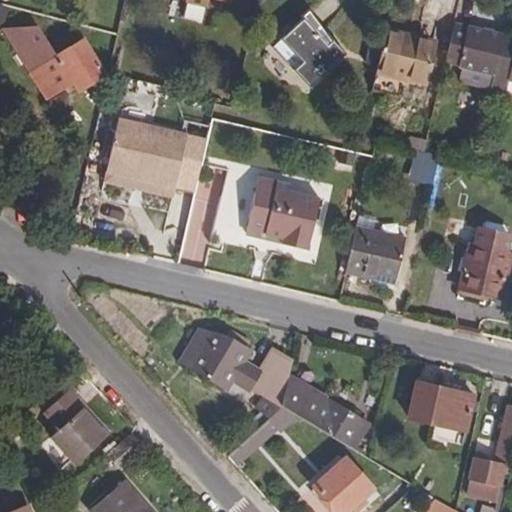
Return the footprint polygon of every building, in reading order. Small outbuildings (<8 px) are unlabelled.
[(300,19),(302,20),(308,14),(331,40),(308,11),(300,19)] [(272,48),(309,87),(345,54),(331,40),(308,14),(302,20),(272,48)] [(511,62),(511,37),(454,24),(446,62),(459,65),(458,66),(493,74),(490,89),(505,92),(508,81),(511,62)] [(56,56),(38,26),(3,29),(47,98),(73,81),(78,90),(105,73),(83,39),(56,56)] [(386,31),(372,89),(402,97),(407,79),(425,83),(434,48),(410,42),(411,37),(386,31)] [(435,43),(411,37),(410,42),(434,48),(435,43)] [(374,103),(370,101),(362,132),(367,133),(374,103)] [(188,134),(119,118),(107,171),(176,187),(188,134)] [(361,138),(377,141),(378,136),(362,132),(361,138)] [(422,152),(423,153),(426,140),(413,137),(409,149),(422,152)] [(422,152),(415,182),(432,186),(439,156),(423,153),(422,152)] [(176,187),(107,171),(104,181),(173,197),(176,187)] [(228,171),(215,227),(244,232),(264,236),(265,234),(282,238),(280,244),(307,250),(319,198),(288,190),(289,184),(258,178),(228,171)] [(17,202),(2,197),(0,202),(0,206),(13,212),(17,202)] [(356,228),(346,272),(396,284),(406,239),(356,228)] [(457,294),(483,301),(485,294),(501,298),(511,255),(506,253),(510,237),(478,229),(474,246),(469,245),(457,294)] [(243,362),(249,352),(199,331),(180,362),(227,390),(232,381),(249,392),(250,388),(249,387),(260,370),(243,362)] [(266,420),(281,407),(288,376),(291,363),(271,351),(260,370),(249,387),(250,388),(266,397),(256,409),(266,420)] [(288,376),(281,407),(297,416),(353,450),(369,423),(288,376)] [(416,382),(408,418),(465,431),(474,396),(416,382)] [(43,413),(58,430),(50,437),(75,464),(107,436),(68,392),(43,413)] [(501,475),(509,476),(511,461),(511,406),(508,406),(494,463),(483,461),(485,455),(475,452),(466,493),(495,500),(501,475)] [(297,416),(281,407),(266,420),(278,431),(282,430),(297,416)] [(0,431),(2,433),(5,430),(15,421),(7,411),(0,416),(0,431)] [(227,456),(260,425),(254,419),(220,449),(227,456)] [(312,429),(275,461),(298,488),(335,457),(312,429)] [(120,468),(142,448),(131,435),(109,455),(120,468)] [(347,511),(373,489),(345,458),(314,486),(335,511),(347,511)] [(92,511),(149,511),(124,483),(92,511)]
